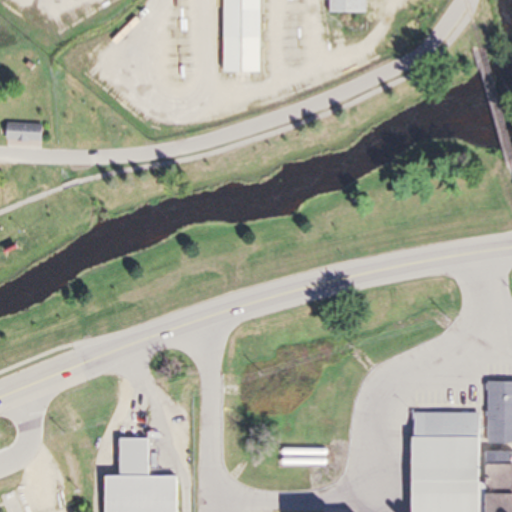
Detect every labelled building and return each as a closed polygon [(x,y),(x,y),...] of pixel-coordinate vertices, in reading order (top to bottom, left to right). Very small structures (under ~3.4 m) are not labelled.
[(268,0),(230,0),(230,75),(268,75),(268,0)] [(335,0),(335,12),(372,12),(371,0),(335,0)] [(161,77),(178,77),(178,67),(161,67),(161,77)] [(50,124),(10,124),(10,141),(50,141),(50,124)] [(511,511),(511,381),(491,382),(490,414),(422,413),(420,511),(511,511)] [(184,511),(185,477),(156,477),(156,439),(121,439),(121,477),(107,477),(106,511),(184,511)]
